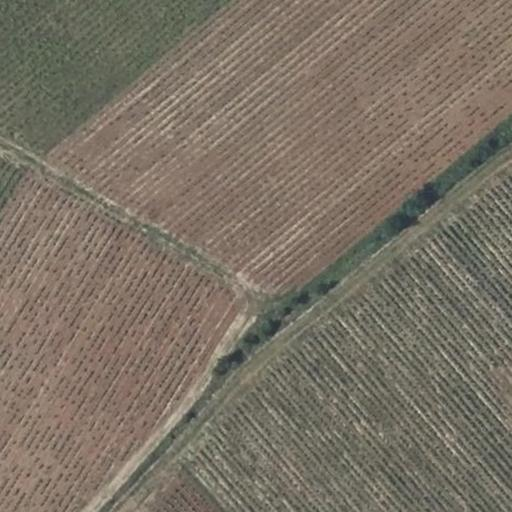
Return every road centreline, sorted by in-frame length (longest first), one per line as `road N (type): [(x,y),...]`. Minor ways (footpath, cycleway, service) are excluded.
road 1 (track): [(52,511),(254,295),(0,148)]
road 2 (track): [(132,511),(310,326),(511,157)]
